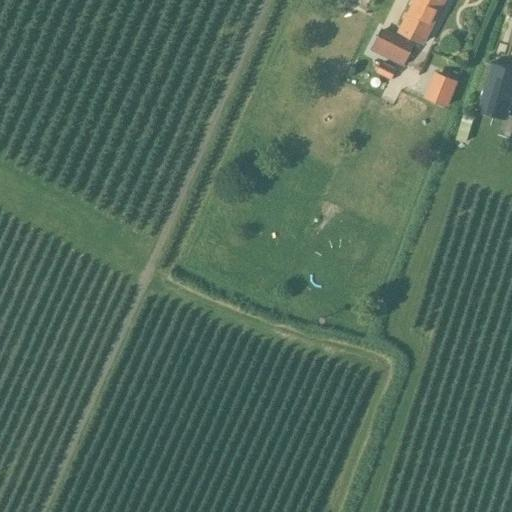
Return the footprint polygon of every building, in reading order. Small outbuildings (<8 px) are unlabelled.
[(414,0),(399,31),(422,43),(443,0),(414,0)] [(414,45),(382,28),(371,50),(403,66),(414,45)] [(397,69),(381,61),(376,72),(391,80),(397,69)] [(511,69),(492,64),(478,110),(503,118),(506,119),(507,115),(511,99),(511,69)] [(457,82),(438,74),(431,92),(428,98),(447,106),(457,82)]
